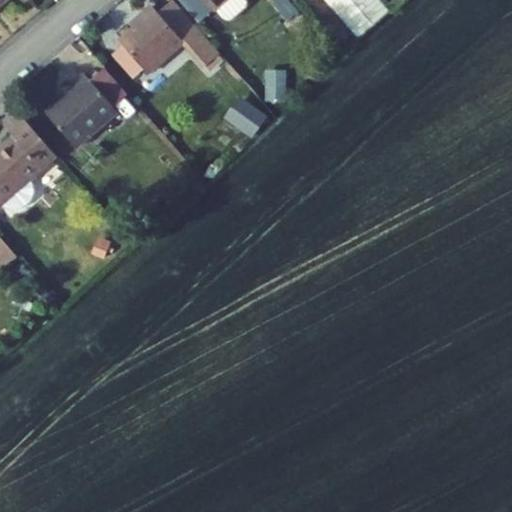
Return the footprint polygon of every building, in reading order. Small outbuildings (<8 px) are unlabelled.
[(220,54),(173,0),(158,13),(153,6),(130,26),(133,30),(128,34),(120,41),(147,73),(184,42),(206,67),(220,54)] [(204,0),(214,11),(227,0),(204,0)] [(325,0),(359,39),(390,13),(378,0),(325,0)] [(133,30),(130,26),(124,31),(128,34),(133,30)] [(105,67),(90,80),(114,108),(129,95),(105,67)] [(285,87),(285,73),(267,72),(268,87),(285,87)] [(114,108),(90,80),(85,74),(72,85),(76,89),(47,114),(76,148),(118,113),(114,108)] [(256,109),(244,100),(235,112),(247,122),(256,109)] [(56,156),(25,120),(10,134),(14,137),(0,149),(0,205),(2,204),(5,208),(13,211),(22,209),(32,201),(35,192),(33,183),(30,180),(56,156)] [(111,242),(102,237),(100,242),(109,246),(111,242)] [(100,242),(95,253),(105,258),(109,246),(100,242)]
